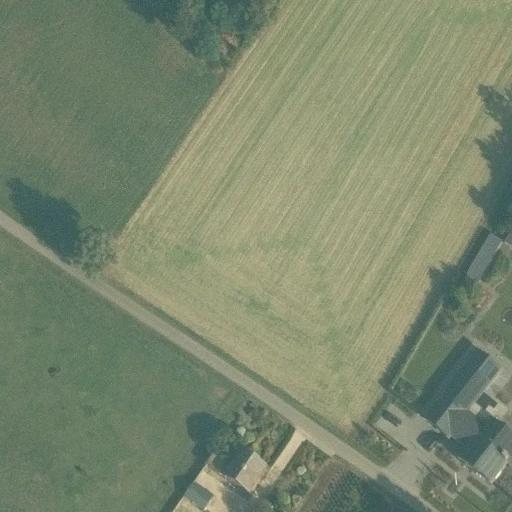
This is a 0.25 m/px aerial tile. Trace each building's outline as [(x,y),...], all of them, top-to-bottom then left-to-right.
[(475,285),(500,243),(488,236),(463,278),(475,285)] [(511,240),(508,237),(503,246),(510,250),(511,246),(511,240)] [(480,352),(427,419),(449,436),(451,433),(471,449),(462,460),(491,483),(507,464),(511,468),(511,435),(511,436),(487,417),(489,414),(475,403),(502,369),(480,352)] [(235,468),(215,455),(206,467),(225,479),(224,482),(249,498),(267,472),(243,456),(235,468)] [(202,511),(205,511),(214,499),(194,485),(184,499),(202,511)]
